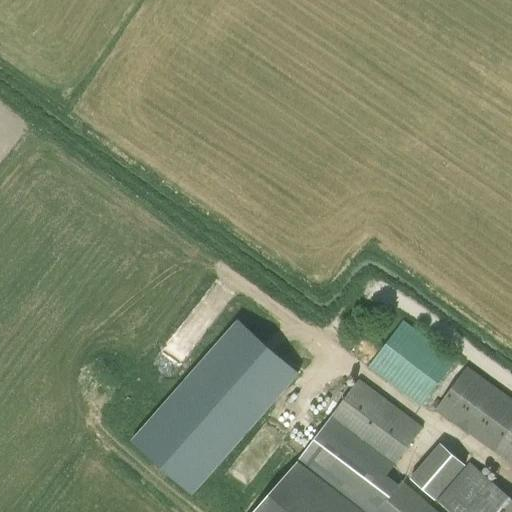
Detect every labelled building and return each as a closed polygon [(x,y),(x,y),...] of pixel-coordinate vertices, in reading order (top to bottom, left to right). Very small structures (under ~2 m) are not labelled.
[(237,319),(131,440),(193,495),(267,411),(299,374),(237,319)] [(368,367),(421,407),(425,402),(457,359),(404,319),(368,367)] [(511,398),(467,366),(436,409),(511,464),(511,398)] [(421,426),(359,378),(308,446),(296,461),(250,511),(439,511),(403,479),(399,484),(388,475),(421,426)] [(410,478),(435,500),(466,464),(442,442),(410,478)] [(511,511),(511,499),(470,462),(437,500),(450,511),(511,511)]
